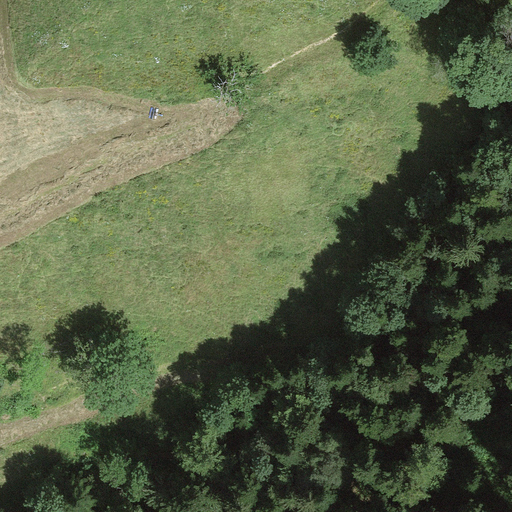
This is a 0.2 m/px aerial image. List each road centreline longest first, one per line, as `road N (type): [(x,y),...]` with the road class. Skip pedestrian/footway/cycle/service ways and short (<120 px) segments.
road 1 (track): [(0,227),(205,129),(397,0)]
road 2 (track): [(0,439),(64,413),(181,400)]
